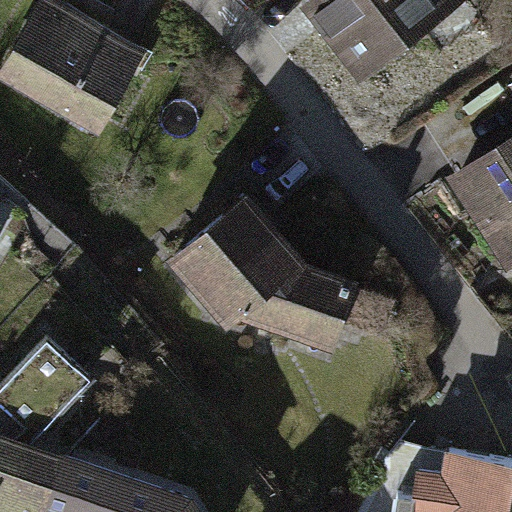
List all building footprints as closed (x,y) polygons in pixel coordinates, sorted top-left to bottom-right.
[(74,0),(40,0),(0,71),(0,72),(104,131),(153,44),(74,0)] [(300,0),(359,76),(458,0),(300,0)] [(511,126),(442,169),(504,269),(511,263),(511,126)] [(254,182),(172,252),(230,322),(245,312),(339,345),(364,273),(315,254),(254,182)] [(0,385),(0,511),(211,511),(198,490),(39,436),(98,373),(52,332),(0,385)] [(511,511),(511,449),(454,440),(451,464),(424,459),(420,491),(403,489),(398,511),(511,511)]
